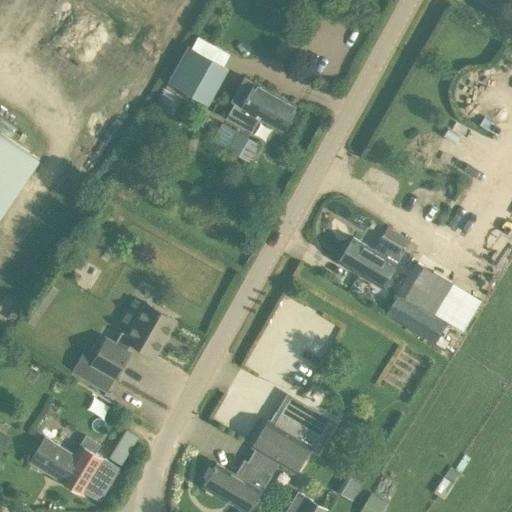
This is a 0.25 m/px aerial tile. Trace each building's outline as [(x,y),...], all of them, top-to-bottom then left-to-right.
[(37,52),(56,24),(46,17),(27,46),(37,52)] [(188,44),(167,81),(168,82),(154,103),(170,113),(183,90),(207,103),(227,66),(188,44)] [(254,83),(242,106),(242,107),(233,103),(225,118),(251,132),(260,115),(284,128),(296,105),(254,83)] [(211,140),(236,154),(248,137),(221,122),(211,140)] [(0,215),(36,162),(0,137),(0,215)] [(352,237),(338,261),(380,287),(402,251),(379,237),(372,248),(352,237)] [(396,291),(398,292),(385,313),(434,343),(447,320),(462,329),(480,298),(414,259),(396,291)] [(32,325),(57,290),(44,281),(20,315),(32,325)] [(127,334),(121,331),(114,342),(105,337),(90,363),(115,377),(129,351),(126,349),(130,341),(153,355),(174,318),(146,302),(134,321),(127,334)] [(267,419),(251,446),(294,471),(309,446),(316,450),(319,445),(333,422),(319,413),(288,395),(272,422),(267,419)] [(137,437),(126,429),(122,435),(134,442),(137,437)] [(0,434),(0,454),(9,439),(0,434)] [(31,462),(103,502),(123,469),(99,453),(102,446),(85,438),(77,454),(46,437),(31,462)] [(234,473),(215,462),(202,485),(247,511),(269,474),(243,459),(234,473)] [(354,499),(367,477),(355,469),(341,491),(354,499)] [(440,478),(431,493),(442,499),(451,484),(440,478)] [(370,493),(358,511),(379,511),(385,502),(370,493)] [(323,511),(326,509),(306,496),(295,511),(323,511)]
